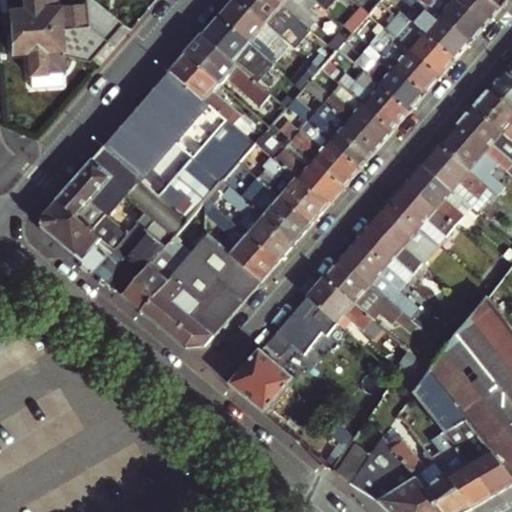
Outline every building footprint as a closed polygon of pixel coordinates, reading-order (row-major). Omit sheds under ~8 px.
[(10,31),(87,25),(85,3),(53,6),(52,0),(22,0),(23,9),(8,11),(10,31)] [(87,25),(106,42),(122,25),(93,0),(84,0),(85,3),(87,25)] [(281,36),(239,0),(236,0),(222,18),(266,57),(269,59),(277,49),(273,45),(281,36)] [(297,18),(277,0),(239,0),(281,36),(297,50),(306,40),(290,26),(297,18)] [(312,0),(277,0),(297,18),(313,31),(322,21),(306,7),(312,0)] [(391,3),(387,0),(383,0),(371,15),(370,15),(375,20),(391,3)] [(421,0),(412,0),(402,12),(456,60),(472,43),(421,0)] [(421,0),(472,43),(487,26),(456,0),(421,0)] [(456,0),(487,26),(502,8),(492,0),(456,0)] [(492,0),(502,8),(508,0),(492,0)] [(355,33),(370,15),(371,15),(363,8),(347,27),(354,34),(355,33)] [(402,12),(386,30),(441,78),(444,74),(456,60),(402,12)] [(222,18),(205,36),(239,67),(259,84),(263,79),(258,74),(262,69),(258,66),(266,57),(222,18)] [(441,78),(386,30),(380,24),(374,31),(381,37),(371,47),(426,95),(441,78)] [(106,42),(87,25),(10,31),(11,53),(26,52),(28,74),(30,74),(31,87),(61,84),(60,71),(62,71),(61,55),(88,62),(106,42)] [(366,73),(381,86),(411,112),(426,95),(371,47),(355,33),(354,34),(349,39),(366,54),(356,64),(366,73)] [(205,36),(188,55),(221,84),(223,86),(239,67),(205,36)] [(330,62),(337,53),(331,47),(315,66),(321,71),(323,69),(330,62)] [(289,59),(277,49),(269,59),(280,69),(289,59)] [(221,84),(188,55),(173,72),(235,127),(245,115),(216,90),(221,84)] [(323,69),(364,105),(394,132),(411,112),(381,86),(373,96),(357,83),(348,74),(346,76),(330,62),(323,69)] [(313,80),(321,71),(315,66),(298,85),(304,90),(307,87),(313,80)] [(511,76),(507,71),(490,90),(511,109),(511,76)] [(235,127),(173,72),(106,149),(189,223),(194,217),(207,201),(211,197),(224,182),(233,172),(240,163),(256,145),(235,127)] [(381,86),(366,73),(357,83),(373,96),(381,86)] [(313,80),(307,87),(326,104),(332,96),(313,80)] [(304,90),(298,85),(282,104),(288,109),(290,106),(298,98),(304,90)] [(511,109),(490,90),(473,110),(504,137),(511,128),(511,129),(511,109)] [(326,104),(348,124),(378,150),(394,132),(364,105),(357,113),(335,94),(332,96),(326,104)] [(316,115),(298,98),(290,106),(309,123),(316,115)] [(457,128),(488,155),(504,169),(507,165),(511,168),(508,173),(511,176),(511,143),(504,137),(473,110),(457,128)] [(309,123),(331,143),(361,169),(378,150),(348,124),(342,131),(319,112),(316,115),(309,123)] [(300,134),(281,118),(274,125),(293,142),(300,134)] [(440,148),(489,191),(497,197),(506,187),(479,164),(488,155),(457,128),(440,148)] [(293,142),(315,161),(345,188),(361,169),(331,143),(324,150),(302,131),(300,134),(293,142)] [(286,149),(267,133),(257,144),(276,161),(286,149)] [(293,142),(286,149),(308,169),(315,161),(293,142)] [(328,207),(276,161),(257,144),(256,145),(240,163),(247,169),(256,160),(267,170),(259,180),(312,226),(328,207)] [(473,209),(489,191),(440,148),(424,166),(473,209)] [(176,237),(189,223),(106,149),(59,203),(144,274),(176,237)] [(286,149),(276,161),(328,207),(345,188),(315,161),(308,169),(286,149)] [(262,197),(253,207),(295,244),(312,226),(259,180),(247,169),(240,163),(233,172),(262,197)] [(407,185),(456,228),(473,209),(424,166),(407,185)] [(217,202),(223,196),(230,188),(224,182),(211,197),(217,202)] [(407,185),(391,204),(440,247),(456,228),(407,185)] [(245,216),(236,226),(279,263),(295,244),(253,207),(230,188),(223,196),(245,216)] [(211,197),(207,201),(214,207),(217,202),(211,197)] [(194,217),(206,228),(207,215),(207,201),(194,217)] [(279,263),(236,226),(214,207),(207,201),(207,215),(229,235),(219,245),(262,282),(279,263)] [(144,274),(59,203),(43,221),(45,230),(124,296),(144,274)] [(440,247),(391,204),(374,224),(423,266),(440,247)] [(490,221),(497,227),(510,212),(503,206),(490,221)] [(414,276),(423,266),(374,224),(358,242),(389,268),(396,260),(414,276)] [(488,247),(498,236),(489,228),(479,239),(488,247)] [(144,313),(195,255),(176,237),(144,274),(124,296),(144,313)] [(219,245),(211,237),(195,255),(144,313),(186,348),(206,347),(262,282),(219,245)] [(381,277),(389,268),(358,242),(341,261),(423,332),(429,325),(397,296),(399,293),(381,277)] [(407,284),(414,276),(396,260),(389,268),(407,284)] [(325,279),(356,306),(364,297),(389,319),(391,316),(418,340),(423,332),(341,261),(325,279)] [(451,290),(468,272),(459,264),(442,283),(451,290)] [(325,279),(308,298),(338,325),(346,317),(352,322),(371,339),(381,328),(356,306),(325,279)] [(308,298),(278,333),(303,354),(323,332),(328,337),(338,325),(308,298)] [(428,413),(438,426),(457,410),(511,478),(511,328),(489,300),(426,374),(413,395),(428,413)] [(345,330),(352,322),(346,317),(338,325),(345,330)] [(398,377),(411,354),(402,346),(389,370),(398,377)] [(296,381),(261,352),(232,386),(279,425),(284,418),(272,408),(296,381)] [(511,478),(457,410),(438,426),(444,434),(447,438),(455,432),(467,447),(459,452),(495,497),(511,486),(511,478)] [(444,434),(438,426),(428,413),(416,423),(433,443),(444,434)] [(469,511),(473,510),(437,464),(426,451),(410,431),(398,440),(390,430),(384,439),(398,456),(417,480),(443,511),(469,511)] [(495,497),(459,452),(447,438),(444,434),(433,443),(434,445),(446,460),(437,464),(473,510),(495,497)] [(388,471),(398,456),(384,439),(353,486),(379,502),(389,511),(443,511),(417,480),(402,489),(388,471)] [(434,445),(426,451),(437,464),(446,460),(434,445)]
